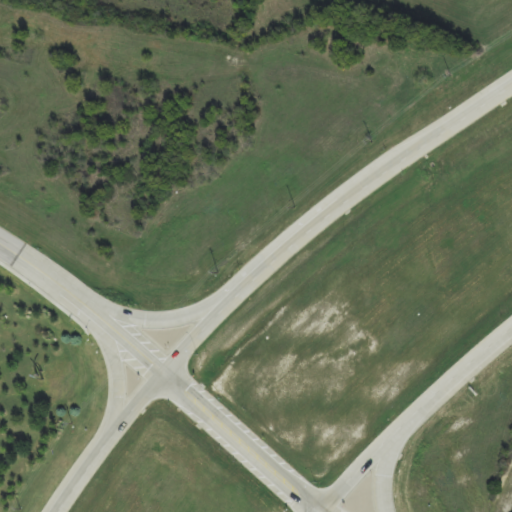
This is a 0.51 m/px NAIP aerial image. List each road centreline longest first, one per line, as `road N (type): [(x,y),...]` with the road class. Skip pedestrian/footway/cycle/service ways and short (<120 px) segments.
road 1 (trunk): [(511,83),(422,137),(332,206),(162,372)]
road 2 (trunk): [(315,511),(389,434),(511,330)]
road 3 (secondary): [(321,511),(162,372)]
road 4 (tertiary): [(162,372),(54,284),(0,252)]
road 5 (trunk): [(162,372),(117,418),(53,511)]
road 6 (trunk): [(234,298),(179,319),(98,320)]
